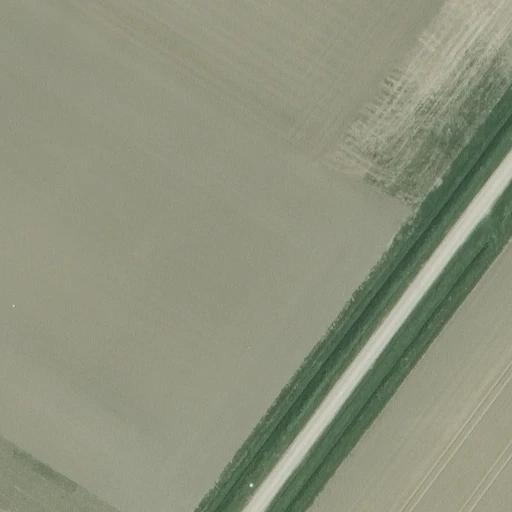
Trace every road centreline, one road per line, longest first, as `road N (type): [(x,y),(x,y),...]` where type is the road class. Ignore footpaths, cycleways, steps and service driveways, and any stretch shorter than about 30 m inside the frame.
road 1 (unclassified): [(249,511),(511,163)]
road 2 (tertiary): [(209,511),(434,219),(464,161)]
road 3 (tertiary): [(511,23),(475,88),(464,161)]
